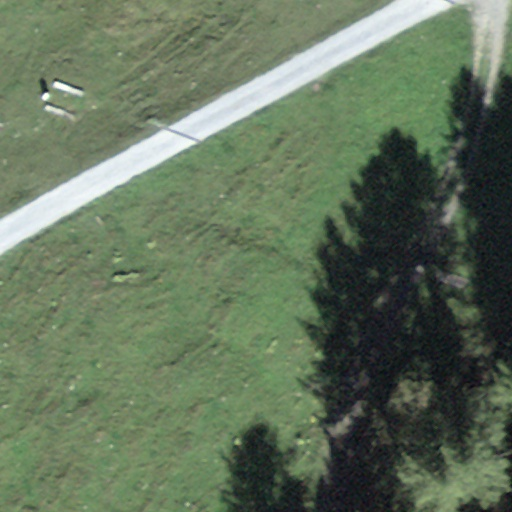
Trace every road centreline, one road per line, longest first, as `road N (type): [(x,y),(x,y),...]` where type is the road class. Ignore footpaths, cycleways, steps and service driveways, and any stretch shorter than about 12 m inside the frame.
road 1 (track): [(375,511),(372,377),(467,184),(489,0)]
road 2 (track): [(421,0),(0,237)]
